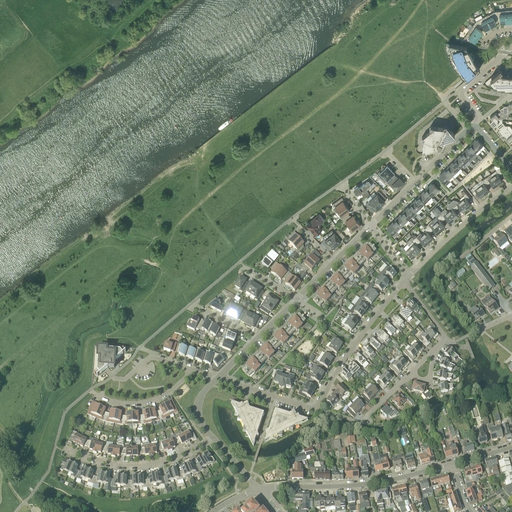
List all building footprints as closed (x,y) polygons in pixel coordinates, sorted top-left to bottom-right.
[(505,10),(495,11),(497,19),(500,18),(500,22),(506,21),(505,10)] [(497,19),(495,11),(485,16),(490,26),(496,23),(494,20),(497,19)] [(490,26),(485,16),(476,21),(481,27),(483,26),(485,29),(490,26)] [(481,27),(476,21),(469,30),(478,36),(482,31),(479,29),(481,27)] [(471,39),(474,41),(478,36),(469,30),(463,39),(470,42),(469,41),(471,39)] [(466,47),(449,44),(448,43),(452,55),(451,56),(462,74),(463,74),(467,79),(480,69),(473,61),(472,62),(471,61),(475,58),(472,53),(467,55),(467,53),(468,53),(466,47)] [(511,76),(508,77),(508,76),(502,76),(502,75),(499,75),(499,74),(502,71),(500,69),(485,82),(487,85),(491,82),(493,85),(496,86),(496,87),(504,87),(504,89),(511,87),(511,76)] [(511,111),(511,106),(510,104),(505,108),(504,106),(505,106),(504,106),(500,109),(501,111),(506,116),(508,117),(509,114),(511,111)] [(502,119),(506,116),(501,111),(497,115),(495,113),(491,117),(490,117),(492,120),(502,121),(502,119)] [(498,131),(505,126),(502,122),(502,121),(492,120),(489,122),(490,122),(494,127),(496,125),(499,130),(498,131)] [(454,134),(451,130),(447,126),(445,127),(432,126),(433,129),(422,137),(424,139),(423,152),(426,152),(431,151),(436,149),(437,148),(440,150),(442,146),(442,147),(445,142),(443,142),(445,139),(455,136),(454,135),(454,134)] [(511,134),(507,128),(507,126),(505,126),(498,131),(501,136),(502,135),(501,135),(503,134),(507,139),(511,134)] [(481,143),(477,139),(476,140),(475,139),(472,142),(479,149),(481,151),(485,147),(483,145),(481,143)] [(475,153),(479,149),(472,142),(470,145),(470,146),(469,147),(475,153)] [(468,147),(465,150),(473,159),(477,155),(475,153),(469,147),(468,148),(468,147)] [(462,155),(467,160),(470,162),(473,159),(465,150),(462,153),(463,154),(462,155)] [(464,164),(467,160),(462,155),(461,156),(460,155),(457,158),(464,164)] [(454,162),(460,168),(464,164),(457,158),(454,160),(455,161),(454,162)] [(456,172),(460,168),(454,162),(453,163),(452,162),(449,165),(456,172)] [(452,176),(456,172),(449,165),(447,168),(447,169),(446,170),(452,176)] [(389,184),(396,177),(395,176),(393,174),(394,173),(387,166),(385,168),(384,167),(383,167),(382,168),(381,169),(381,170),(382,171),(380,173),(379,172),(377,174),(385,182),(386,181),(389,184)] [(499,176),(503,173),(500,167),(495,171),(496,171),(491,174),(498,184),(503,181),(499,176)] [(442,173),(448,179),(452,176),(446,170),(445,171),(445,170),(442,173)] [(439,178),(446,185),(450,181),(448,179),(442,173),(439,176),(440,176),(439,178)] [(490,182),(493,187),(498,184),(491,174),(487,178),(486,177),(484,179),(488,184),(490,182)] [(396,177),(389,184),(392,186),(396,190),(402,184),(403,185),(405,183),(403,180),(399,177),(398,178),(396,177)] [(485,194),(489,191),(485,186),(488,184),(484,179),(481,181),(483,183),(478,186),(485,194)] [(366,190),(372,186),(368,181),(359,187),(358,186),(354,189),(357,193),(358,192),(360,194),(361,193),(364,197),(369,194),(366,190)] [(439,189),(433,183),(432,184),(431,183),(428,186),(435,193),(439,189)] [(431,197),(435,193),(428,186),(425,189),(426,190),(425,191),(431,197)] [(476,192),(480,197),(485,194),(478,186),(474,189),(472,187),(470,189),(474,194),(476,192)] [(384,201),(386,199),(379,191),(376,194),(377,194),(373,198),(380,206),(384,202),(384,201)] [(427,200),(431,197),(425,191),(424,192),(423,191),(421,194),(427,200)] [(460,201),(467,208),(471,205),(467,200),(470,198),(464,191),(461,193),(465,197),(460,201)] [(423,204),(427,200),(421,194),(418,197),(419,198),(418,198),(423,204)] [(332,204),(334,208),(335,207),(338,211),(347,205),(344,203),(343,201),(344,200),(342,197),(332,204)] [(368,202),(366,204),(373,211),(375,209),(376,210),(380,206),(373,198),(369,203),(368,202)] [(413,201),(419,208),(423,204),(418,198),(417,199),(416,199),(413,201)] [(458,207),(462,212),(467,208),(460,201),(458,202),(457,201),(453,200),(451,202),(456,209),(458,207)] [(422,211),(419,208),(413,201),(410,204),(411,205),(410,206),(416,212),(417,214),(418,213),(419,214),(422,211)] [(454,219),(458,215),(454,211),(456,209),(451,202),(448,205),(448,207),(450,209),(447,211),(454,219)] [(342,220),(349,215),(347,212),(350,211),(348,209),(347,205),(338,211),(340,214),(339,216),(342,220)] [(416,212),(410,206),(409,207),(408,206),(405,209),(412,216),(414,218),(417,215),(418,217),(420,215),(419,214),(418,213),(417,214),(416,212)] [(408,220),(412,216),(405,209),(402,212),(403,213),(402,214),(408,220)] [(446,218),(449,223),(454,219),(447,211),(445,209),(438,215),(439,215),(443,220),(446,218)] [(307,227),(308,227),(310,227),(316,235),(321,231),(319,228),(319,224),(324,219),(320,214),(310,223),(309,223),(308,223),(307,223),(306,224),(306,225),(306,226),(307,226),(307,227)] [(404,223),(408,220),(402,214),(401,215),(400,214),(398,217),(404,223)] [(351,217),(349,215),(342,220),(345,224),(347,224),(349,226),(357,220),(355,218),(353,215),(351,217)] [(441,230),(445,226),(441,222),(443,220),(439,215),(437,217),(439,219),(435,223),(441,230)] [(400,227),(404,223),(398,217),(395,220),(396,220),(395,221),(400,227)] [(348,230),(349,231),(351,233),(358,227),(360,225),(359,223),(357,220),(349,226),(346,228),(348,230)] [(433,229),(437,234),(441,230),(435,223),(432,220),(426,226),(427,227),(431,231),(433,229)] [(396,231),(400,227),(395,221),(394,222),(393,222),(390,224),(396,231)] [(387,229),(394,237),(398,233),(396,231),(390,224),(387,227),(388,228),(387,229)] [(429,242),(433,238),(429,233),(431,231),(427,227),(424,229),(426,231),(422,234),(429,242)] [(338,244),(339,243),(341,241),(340,240),(343,238),(339,234),(336,230),(333,232),(334,233),(330,237),(337,246),(338,245),(338,244)] [(290,244),(293,247),(300,240),(297,238),(295,236),(297,235),(294,232),(290,236),(287,239),(283,244),(286,247),(290,244)] [(322,238),(324,240),(322,242),(327,248),(329,250),(332,247),(333,248),(334,247),(335,247),(336,246),(337,246),(330,237),(327,233),(322,238)] [(421,241),(425,245),(429,242),(422,234),(421,233),(417,237),(415,235),(415,236),(413,237),(414,239),(419,243),(421,241)] [(501,235),(500,234),(499,233),(497,235),(497,236),(498,237),(496,239),(493,241),(500,249),(498,250),(501,255),(502,256),(505,254),(502,251),(509,245),(507,243),(507,242),(501,235)] [(412,241),(409,245),(410,246),(417,253),(421,249),(417,245),(419,243),(414,239),(412,241)] [(300,240),(293,247),(295,249),(295,251),(298,254),(304,249),(302,246),(304,244),(302,243),(300,240)] [(363,249),(361,251),(359,253),(360,254),(355,259),(362,265),(366,261),(367,262),(373,257),(372,256),(376,251),(369,245),(364,250),(363,249)] [(410,246),(406,250),(404,249),(402,251),(407,255),(409,253),(413,257),(417,253),(410,246)] [(498,258),(501,255),(498,250),(496,248),(491,252),(493,254),(494,253),(498,258)] [(310,258),(308,260),(316,267),(318,264),(319,262),(317,260),(321,256),(314,251),(310,256),(310,258)] [(268,269),(278,256),(272,252),(262,265),(268,269)] [(303,267),(307,271),(309,269),(311,271),(313,269),(316,267),(308,260),(307,259),(304,262),(302,265),(301,266),(303,267)] [(349,263),(347,265),(345,267),(346,268),(341,273),(348,279),(352,275),(353,276),(359,271),(358,270),(362,265),(355,259),(350,263),(349,263)] [(279,267),(279,265),(276,263),(271,269),(273,271),(271,273),(273,275),(275,278),(282,270),(279,267)] [(489,292),(495,287),(477,263),(470,268),(489,292)] [(393,279),(397,275),(385,264),(384,264),(378,271),(384,276),(384,275),(389,279),(391,277),(393,279)] [(456,274),(459,278),(466,273),(462,269),(456,274)] [(285,280),(290,274),(286,271),(284,271),(282,270),(275,278),(279,279),(281,281),(283,278),(285,280)] [(335,276),(333,279),(331,281),(332,282),(327,287),(334,293),(338,289),(339,290),(345,285),(344,284),(348,279),(341,273),(336,277),(335,276)] [(294,277),(290,274),(285,280),(287,282),(285,284),(287,286),(290,289),(296,281),(294,279),(294,277)] [(378,282),(385,288),(389,283),(387,282),(389,279),(384,275),(384,276),(382,277),(378,282)] [(246,281),(241,278),(239,280),(238,280),(237,281),(236,282),(235,282),(237,284),(235,287),(240,290),(242,292),(243,291),(248,283),(245,282),(246,281)] [(303,283),(301,280),(298,278),(296,281),(290,289),(293,290),(295,292),(297,289),(297,290),(303,283)] [(375,286),(373,288),(378,292),(380,290),(382,292),(385,288),(378,282),(375,286)] [(255,285),(254,285),(251,283),(251,284),(248,283),(243,291),(245,293),(246,292),(251,295),(257,286),(256,285),(255,285)] [(258,301),(263,292),(261,291),(261,290),(259,288),(259,287),(258,286),(257,286),(251,295),(256,298),(255,299),(258,301)] [(378,292),(373,288),(370,286),(364,292),(365,293),(365,292),(375,300),(378,296),(376,294),(378,292)] [(313,301),(320,307),(324,303),(325,304),(331,298),(330,297),(334,293),(327,287),(322,291),(321,290),(317,295),(318,296),(313,301)] [(369,303),(371,305),(375,300),(365,292),(365,293),(360,299),(367,305),(369,303)] [(276,306),(276,305),(278,303),(277,302),(278,300),(270,294),(267,298),(268,299),(266,302),(275,308),(276,307),(276,306)] [(365,313),(368,309),(366,307),(367,305),(360,299),(359,300),(355,306),(365,313)] [(211,305),(212,308),(215,310),(215,309),(221,312),(221,311),(224,313),(229,304),(221,305),(221,304),(220,303),(220,302),(217,300),(214,302),(211,305)] [(485,307),(490,314),(495,310),(496,311),(499,309),(492,300),(487,304),(488,305),(485,307)] [(419,310),(418,309),(419,309),(418,308),(420,307),(417,304),(416,305),(413,301),(412,302),(410,304),(409,302),(406,305),(408,306),(406,308),(412,315),(414,312),(415,313),(415,312),(416,313),(419,310)] [(260,309),(268,315),(270,312),(271,313),(273,310),(274,309),(275,308),(266,302),(262,307),(262,306),(260,309)] [(226,315),(229,316),(231,319),(237,309),(231,306),(232,305),(229,304),(224,313),(227,314),(226,315)] [(352,315),(357,318),(359,316),(361,318),(365,313),(355,306),(353,307),(350,311),(350,313),(352,315)] [(410,317),(412,315),(406,308),(404,310),(402,309),(400,311),(401,313),(400,314),(406,321),(410,317)] [(469,312),(476,320),(481,316),(482,317),(485,315),(479,308),(477,310),(475,308),(469,312)] [(231,319),(235,319),(237,321),(238,320),(240,321),(245,312),(242,310),(242,311),(237,309),(231,319)] [(242,323),(245,324),(247,327),(252,316),(247,314),(248,313),(245,312),(240,321),(243,322),(242,323)] [(247,327),(251,327),(253,329),(254,328),(256,329),(261,320),(258,318),(258,316),(254,314),(252,317),(252,316),(247,327)] [(301,326),(305,321),(299,315),(294,320),(293,319),(291,321),(299,329),(302,327),(301,326)] [(347,321),(355,327),(358,322),(356,321),(357,318),(352,315),(351,317),(350,317),(348,316),(347,316),(345,319),(344,320),(347,322),(347,321)] [(403,331),(400,328),(404,324),(397,317),(395,319),(394,317),(391,320),(394,322),(392,324),(397,330),(401,333),(403,331)] [(199,321),(193,318),(191,322),(190,321),(188,325),(187,327),(194,331),(195,329),(199,330),(201,325),(198,323),(199,321)] [(285,329),(291,335),(296,331),(297,332),(299,329),(291,321),(289,323),(290,324),(285,329)] [(347,322),(344,326),(342,328),(348,332),(349,330),(351,331),(355,327),(347,321),(347,322)] [(201,325),(199,330),(203,333),(205,332),(207,333),(208,333),(211,326),(212,325),(206,322),(205,323),(203,322),(201,325)] [(395,332),(397,330),(392,324),(390,326),(387,324),(385,326),(386,328),(385,329),(392,336),(396,332),(395,332)] [(435,328),(432,324),(430,327),(427,329),(429,331),(425,334),(431,340),(433,338),(435,339),(439,336),(433,330),(435,328)] [(208,333),(207,333),(207,334),(211,337),(213,336),(216,337),(220,329),(214,326),(214,327),(211,326),(208,333)] [(287,340),(291,335),(285,329),(280,334),(279,333),(277,335),(285,343),(288,341),(287,340)] [(236,334),(228,330),(225,336),(223,336),(222,339),(233,343),(234,343),(236,337),(235,337),(236,334)] [(377,339),(383,345),(385,343),(389,339),(382,332),(380,334),(379,332),(377,335),(379,337),(377,339)] [(422,343),(427,348),(430,344),(429,342),(431,340),(425,334),(421,338),(424,340),(422,343)] [(271,343),(277,349),(282,345),(283,346),(285,343),(277,335),(275,337),(276,338),(271,343)] [(343,341),(340,340),(335,336),(330,343),(340,349),(340,348),(341,348),(342,347),(342,346),(343,345),(341,344),(343,341)] [(233,343),(222,339),(221,342),(223,345),(222,348),(231,352),(233,346),(232,345),(233,343)] [(380,347),(383,345),(377,339),(375,341),(373,339),(370,341),(372,343),(370,344),(377,351),(381,347),(380,347)] [(173,352),(176,343),(170,341),(169,345),(166,344),(164,350),(170,352),(171,351),(173,352)] [(420,354),(424,350),(417,342),(411,348),(417,354),(419,352),(420,354)] [(273,354),(277,349),(271,343),(266,347),(265,346),(263,349),(271,357),(274,355),(273,354)] [(339,351),(339,350),(340,349),(330,343),(329,343),(326,347),(327,348),(326,351),(331,354),(333,351),(337,354),(337,353),(338,353),(339,351)] [(187,348),(185,348),(184,346),(179,344),(176,353),(179,354),(179,355),(185,357),(185,356),(187,348)] [(411,348),(411,349),(408,346),(405,350),(406,350),(403,353),(412,362),(416,358),(415,357),(417,354),(411,348)] [(196,351),(193,350),(193,348),(188,347),(187,348),(185,356),(188,357),(187,358),(193,360),(194,359),(196,351)] [(362,354),(368,360),(370,358),(374,354),(367,347),(366,349),(364,347),(362,350),(364,352),(362,354)] [(458,357),(454,353),(455,353),(448,347),(447,348),(445,350),(447,351),(444,354),(449,359),(451,357),(455,361),(458,357)] [(205,354),(204,354),(202,353),(201,351),(200,351),(200,349),(197,348),(196,351),(194,359),(196,360),(196,361),(202,363),(202,362),(205,354)] [(269,360),(271,357),(263,349),(261,351),(262,352),(257,357),(263,363),(267,359),(269,360)] [(117,365),(117,360),(123,355),(120,352),(99,351),(97,372),(100,375),(108,368),(114,369),(114,367),(115,367),(115,366),(116,366),(117,365)] [(204,354),(205,354),(202,362),(205,363),(204,363),(210,365),(212,362),(213,357),(210,356),(210,354),(208,353),(208,352),(206,351),(204,354)] [(333,361),(333,360),(333,359),(329,357),(331,354),(326,351),(324,353),(322,352),(319,357),(330,364),(331,363),(332,363),(333,361)] [(213,357),(212,362),(214,363),(213,363),(214,364),(218,368),(224,361),(220,357),(220,355),(214,353),(213,357)] [(366,362),(368,360),(362,354),(360,356),(358,354),(355,356),(357,358),(355,359),(362,366),(366,362)] [(395,361),(403,369),(405,366),(406,368),(410,364),(401,355),(398,357),(394,360),(395,361)] [(259,367),(263,363),(257,357),(252,361),(251,360),(249,363),(257,371),(260,368),(259,367)] [(330,366),(330,365),(330,364),(319,357),(316,362),(318,363),(316,365),(322,369),(323,366),(327,369),(328,367),(329,367),(330,366)] [(449,363),(441,359),(439,362),(441,363),(440,367),(442,368),(440,371),(445,372),(447,368),(452,370),(454,366),(449,363)] [(400,371),(403,369),(395,361),(389,367),(398,376),(402,372),(400,371)] [(242,371),(249,377),(253,373),(255,374),(257,371),(249,363),(246,365),(247,366),(242,371)] [(347,369),(354,376),(356,374),(360,370),(353,363),(352,365),(350,364),(348,366),(349,367),(347,369)] [(324,376),(324,375),(324,374),(320,371),(322,369),(316,365),(314,364),(312,368),(316,370),(313,374),(322,378),(322,377),(323,377),(324,376)] [(352,378),(354,376),(347,369),(345,371),(344,370),(341,373),(343,374),(341,376),(343,377),(342,378),(345,380),(348,382),(352,378)] [(274,370),(273,372),(272,377),(275,378),(273,382),(279,384),(282,375),(276,373),(277,371),(274,370)] [(360,376),(363,373),(360,371),(355,376),(360,381),(363,379),(360,376)] [(447,373),(438,372),(437,376),(439,376),(439,380),(446,381),(446,379),(451,380),(452,375),(447,374),(447,373)] [(392,382),(396,378),(391,373),(388,375),(386,373),(382,377),(388,383),(390,381),(392,382)] [(321,380),(322,378),(313,374),(312,377),(307,374),(305,379),(306,380),(313,383),(315,381),(319,383),(320,382),(321,380)] [(279,384),(279,385),(279,386),(279,387),(280,388),(281,388),(282,388),(283,388),(284,388),(285,387),(285,386),(288,377),(282,375),(279,384)] [(285,386),(291,388),(292,383),(295,384),(297,378),(289,375),(288,377),(285,386)] [(382,377),(380,375),(378,376),(381,379),(376,383),(384,390),(387,386),(386,385),(388,383),(382,377)] [(315,391),(315,390),(316,388),(312,386),(313,383),(306,380),(302,387),(313,393),(314,392),(315,392),(315,391)] [(407,387),(406,388),(410,393),(411,392),(412,392),(414,391),(415,391),(420,393),(421,393),(422,394),(423,395),(426,399),(428,398),(429,399),(432,397),(430,394),(428,391),(427,391),(427,390),(426,389),(424,388),(425,387),(422,386),(422,385),(421,384),(419,384),(418,383),(417,383),(416,385),(414,384),(414,385),(413,385),(412,385),(411,386),(410,386),(409,386),(408,387),(407,387)] [(347,391),(340,384),(340,385),(339,385),(338,385),(337,385),(337,386),(337,387),(335,389),(336,390),(334,393),(341,399),(343,397),(342,396),(347,391)] [(376,387),(374,389),(370,384),(365,389),(368,391),(374,398),(381,391),(376,387)] [(447,384),(438,386),(438,389),(440,389),(441,393),(448,392),(448,390),(453,390),(452,385),(447,385),(447,384)] [(313,395),(313,394),(313,393),(302,387),(298,395),(305,399),(306,396),(311,398),(311,397),(312,397),(313,395)] [(363,400),(367,405),(374,398),(368,391),(363,395),(363,394),(361,397),(364,399),(363,400)] [(332,396),(327,401),(328,402),(327,403),(328,404),(328,405),(329,405),(330,404),(333,407),(338,402),(341,399),(334,393),(331,395),(332,396)] [(399,408),(406,401),(399,394),(392,401),(399,408)] [(360,412),(367,405),(360,398),(358,400),(353,405),(360,412)] [(178,412),(176,409),(172,400),(168,401),(169,403),(164,405),(170,416),(178,412)] [(96,403),(93,402),(87,415),(95,418),(100,407),(95,405),(96,403)] [(231,403),(236,412),(238,417),(253,447),(256,439),(259,437),(257,435),(263,419),(259,412),(250,409),(247,405),(243,404),(240,406),(231,403)] [(161,420),(170,416),(164,405),(159,408),(161,411),(158,412),(161,420)] [(349,414),(354,418),(360,412),(353,405),(349,409),(351,411),(349,414)] [(396,416),(399,414),(391,406),(388,409),(386,407),(383,410),(381,411),(381,412),(380,413),(381,414),(382,416),(383,417),(385,418),(386,419),(388,417),(391,419),(396,416)] [(100,407),(95,418),(104,422),(107,413),(104,412),(105,409),(100,407)] [(149,411),(152,423),(161,420),(158,412),(155,413),(154,410),(149,411)] [(104,422),(114,424),(116,412),(110,411),(110,414),(107,413),(104,422)] [(141,416),(142,425),(152,423),(149,411),(143,412),(144,415),(141,416)] [(116,412),(114,424),(123,425),(124,416),(121,416),(122,413),(116,412)] [(264,444),(308,421),(299,418),(297,415),(294,413),(289,415),(280,412),(273,416),(268,431),(266,432),(267,435),(264,444)] [(124,416),(123,425),(133,425),(132,413),(127,413),(127,416),(124,416)] [(132,413),(133,425),(133,430),(136,430),(137,428),(137,425),(142,425),(141,416),(138,416),(138,413),(132,413)] [(476,432),(478,438),(479,445),(487,442),(486,439),(488,439),(486,429),(485,426),(484,426),(484,425),(482,426),(483,430),(476,432)] [(502,427),(506,443),(511,441),(511,440),(510,433),(509,433),(507,425),(502,427)] [(497,440),(503,438),(499,427),(497,427),(497,428),(494,429),(497,440)] [(196,439),(191,429),(182,433),(188,444),(190,443),(189,441),(192,440),(193,441),(196,439)] [(396,431),(398,438),(403,436),(403,435),(406,434),(405,429),(396,431)] [(494,429),(493,430),(491,430),(491,429),(489,429),(492,441),(497,440),(494,429)] [(182,433),(181,431),(179,433),(181,436),(178,438),(175,439),(178,445),(181,443),(182,445),(185,443),(186,445),(188,444),(182,433)] [(68,443),(72,444),(73,442),(76,444),(75,446),(77,447),(82,436),(73,432),(68,443)] [(87,447),(89,441),(86,440),(83,438),(84,437),(82,436),(77,447),(79,448),(80,446),(83,447),(84,445),(87,447)] [(95,454),(98,442),(98,441),(90,438),(89,441),(87,447),(90,448),(90,450),(93,451),(93,453),(95,454)] [(178,445),(175,439),(172,440),(169,441),(168,440),(166,440),(170,452),(172,451),(172,449),(175,448),(174,446),(178,445)] [(365,440),(366,444),(367,448),(369,447),(370,448),(377,446),(375,439),(371,439),(365,440)] [(168,452),(170,452),(166,440),(160,443),(160,444),(158,445),(160,451),(163,450),(164,452),(168,451),(168,452)] [(105,452),(106,446),(103,445),(100,444),(100,443),(98,442),(95,454),(97,454),(97,452),(101,453),(101,451),(105,452)] [(113,458),(115,446),(113,445),(113,443),(107,442),(106,446),(105,452),(108,453),(108,455),(111,455),(111,457),(113,458)] [(452,458),(458,456),(455,444),(453,445),(452,442),(450,443),(451,446),(448,446),(449,449),(452,458)] [(465,454),(474,451),(472,444),(468,445),(467,442),(463,443),(463,446),(465,454)] [(149,445),(149,443),(141,444),(141,448),(142,454),(145,454),(145,456),(149,455),(150,457),(152,457),(149,445)] [(424,444),(424,446),(426,451),(425,451),(429,464),(435,462),(431,450),(430,450),(429,444),(428,443),(424,444)] [(115,446),(113,458),(115,458),(116,456),(119,456),(120,454),(123,454),(123,448),(123,445),(117,444),(117,446),(115,446)] [(158,445),(152,446),(151,444),(149,445),(152,457),(154,456),(153,454),(157,454),(157,452),(160,451),(158,445)] [(142,454),(141,448),(138,448),(134,448),(134,446),(132,447),(132,459),(134,459),(134,457),(138,456),(138,454),(142,454)] [(132,459),(132,447),(126,447),(126,449),(123,448),(123,454),(126,455),(126,457),(130,457),(130,459),(132,459)] [(305,453),(306,457),(315,455),(313,448),(304,451),(305,453)] [(449,449),(444,451),(446,459),(452,458),(449,449)] [(305,453),(304,454),(303,451),(301,451),(302,454),(296,456),(298,461),(298,462),(298,463),(306,460),(306,457),(305,453)] [(425,451),(422,452),(422,455),(419,456),(421,466),(429,464),(425,451)] [(212,464),(214,462),(215,461),(213,458),(212,458),(208,452),(205,454),(206,455),(201,457),(206,466),(211,463),(212,464)] [(374,465),(376,472),(383,471),(379,457),(379,454),(372,456),(375,465),(374,465)] [(383,471),(389,469),(388,462),(387,458),(386,455),(379,457),(383,471)] [(394,469),(402,467),(401,463),(405,461),(403,455),(397,457),(398,459),(392,460),(394,469)] [(201,457),(196,460),(198,464),(196,466),(200,473),(205,470),(203,468),(206,466),(201,457)] [(407,470),(416,468),(413,458),(405,460),(407,470)] [(498,466),(495,458),(490,459),(495,477),(496,479),(500,478),(499,476),(496,466),(498,466)] [(68,461),(65,459),(62,465),(61,466),(60,469),(60,470),(62,471),(64,471),(69,473),(73,464),(68,462),(68,461)] [(489,474),(490,474),(491,478),(495,477),(490,459),(485,461),(487,469),(488,468),(489,474)] [(498,463),(500,468),(506,488),(511,485),(511,471),(508,460),(498,463)] [(193,467),(191,463),(186,465),(190,474),(193,473),(194,475),(200,473),(196,466),(193,467)] [(322,473),(319,463),(315,463),(315,468),(309,468),(310,473),(315,473),(315,481),(322,481),(322,473)] [(322,481),(330,480),(329,473),(324,473),(324,470),(325,470),(325,467),(324,467),(324,463),(319,463),(322,473),(322,481)] [(76,470),(78,466),(73,464),(69,473),(72,475),(71,477),(76,479),(79,471),(76,470)] [(186,465),(181,467),(183,471),(180,472),(183,480),(188,478),(187,475),(190,474),(186,465)] [(294,472),(296,472),(296,480),(303,480),(303,472),(300,472),(300,465),(295,465),(294,465),(294,468),(294,472)] [(88,470),(83,468),(82,472),(79,471),(76,479),(81,481),(82,479),(85,480),(88,470)] [(332,468),(332,470),(331,470),(331,471),(332,471),(332,480),(339,480),(343,480),(343,471),(339,471),(339,474),(336,474),(336,468),(332,468)] [(177,473),(176,469),(171,470),(173,480),(177,479),(177,482),(183,480),(180,472),(177,473)] [(92,476),(94,471),(88,470),(85,480),(88,481),(88,483),(93,485),(95,477),(92,476)] [(171,470),(165,472),(166,476),(164,477),(165,485),(171,483),(170,481),(173,480),(171,470)] [(468,478),(469,481),(473,480),(472,477),(470,470),(464,472),(466,478),(468,478)] [(104,474),(99,473),(98,477),(95,477),(93,485),(99,486),(99,483),(103,484),(104,474)] [(161,478),(160,473),(154,474),(156,484),(157,488),(158,487),(160,486),(164,485),(165,485),(164,477),(161,478)] [(109,479),(110,475),(104,474),(103,484),(106,484),(105,487),(111,488),(112,480),(109,479)] [(154,474),(149,475),(149,480),(147,480),(147,488),(153,487),(153,485),(156,484),(154,474)] [(121,476),(115,476),(115,480),(112,480),(111,488),(117,488),(117,486),(120,486),(121,476)] [(126,481),(127,476),(121,476),(120,486),(124,486),(123,489),(129,489),(129,481),(126,481)] [(138,476),(132,476),(132,481),(129,481),(129,489),(135,489),(135,486),(138,486),(138,476)] [(144,480),(143,476),(138,476),(138,486),(142,486),(142,488),(147,488),(147,480),(144,480)] [(429,489),(427,482),(420,484),(422,491),(425,490),(426,494),(430,493),(429,489)] [(422,504),(416,485),(408,488),(412,498),(415,497),(416,502),(418,501),(419,505),(422,504)] [(502,490),(504,492),(511,501),(511,485),(506,488),(502,490)] [(405,487),(398,488),(400,495),(402,495),(402,498),(404,502),(402,502),(403,502),(405,507),(409,506),(409,505),(410,505),(408,501),(405,487)] [(398,488),(392,490),(394,499),(400,498),(400,495),(398,488)] [(377,492),(375,492),(377,506),(378,506),(383,505),(382,501),(381,490),(380,490),(377,492)] [(387,493),(387,490),(384,491),(381,490),(382,501),(386,500),(386,505),(391,504),(390,500),(391,500),(390,493),(387,493)] [(473,490),(466,492),(468,498),(475,496),(473,490)] [(303,493),(293,493),(293,503),(301,503),(301,501),(302,501),(303,501),(303,493)] [(312,503),(312,499),(309,498),(309,493),(303,493),(303,501),(302,501),(302,508),(302,511),(306,511),(309,511),(309,503),(312,503)] [(366,493),(359,494),(360,506),(359,506),(360,509),(369,507),(369,502),(368,502),(366,493)] [(449,497),(450,502),(458,499),(456,493),(448,496),(449,497)] [(468,498),(470,504),(477,502),(482,500),(481,497),(483,496),(482,493),(480,494),(480,495),(475,496),(468,498)] [(506,496),(502,499),(507,505),(511,502),(506,496)] [(452,507),(460,505),(458,499),(450,502),(452,507)] [(406,510),(405,507),(403,502),(398,504),(398,508),(400,508),(401,511),(406,510)] [(258,511),(259,511),(252,503),(244,510),(245,511),(244,511),(239,511),(238,510),(235,511),(258,511)]
